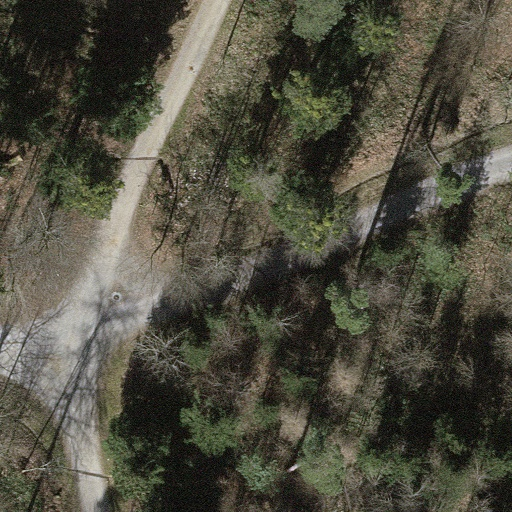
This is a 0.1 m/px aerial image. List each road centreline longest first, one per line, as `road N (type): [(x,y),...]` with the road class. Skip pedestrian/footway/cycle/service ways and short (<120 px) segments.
road 1 (track): [(91,329),(511,170)]
road 2 (track): [(209,0),(113,246),(91,329)]
road 3 (track): [(91,329),(85,449),(98,511)]
